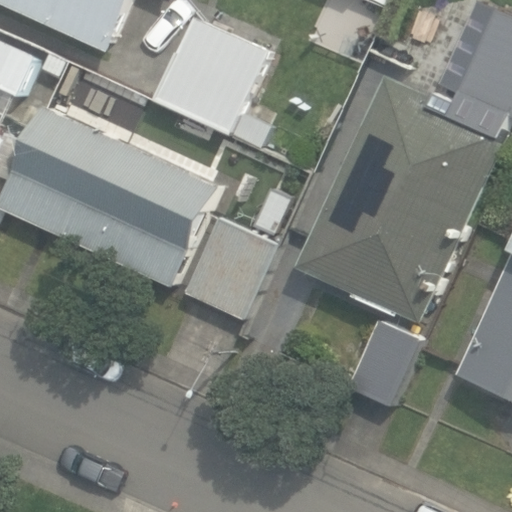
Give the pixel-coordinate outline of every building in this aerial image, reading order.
[(2,0),(118,53),(142,0),(2,0)] [(203,7),(164,94),(274,142),(285,117),(249,101),(276,39),(203,7)] [(410,311),(434,322),(511,146),(511,38),(477,23),(445,95),(398,74),(312,267),(368,292),(366,296),(408,315),(410,311)] [(48,55),(0,35),(0,172),(13,178),(30,136),(17,131),(15,137),(8,134),(23,96),(30,99),(48,55)] [(10,206),(184,286),(230,186),(56,106),(10,206)] [(282,234),(300,196),(279,186),(262,225),(282,234)] [(196,291),(255,318),(289,244),(230,217),(196,291)] [(511,265),(467,368),(511,387),(511,265)] [(358,387),(401,406),(431,338),(388,319),(358,387)]
